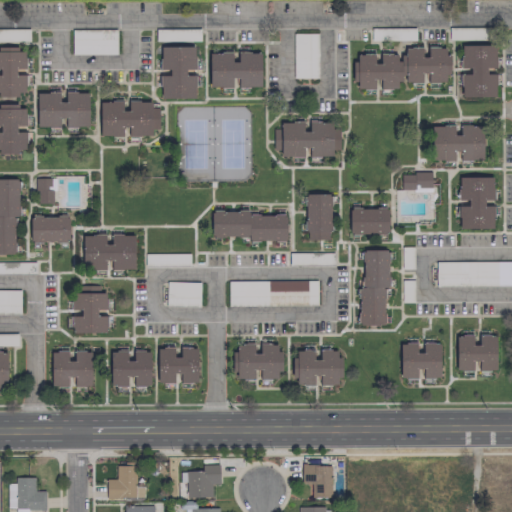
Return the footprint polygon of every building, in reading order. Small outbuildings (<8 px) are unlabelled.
[(115,29),(70,29),(70,54),(115,54),(115,29)] [(316,33),(291,33),(292,78),(317,77),(316,33)] [(459,44),(459,67),(467,68),(467,73),(459,73),(459,96),(493,97),(494,73),(484,72),(484,67),(493,67),(494,45),(459,44)] [(158,98),(193,97),(193,72),(193,46),(158,46),(158,69),(167,69),(167,74),(158,75),(158,98)] [(352,89),(373,88),(373,79),(378,79),(378,88),(395,88),(395,86),(403,82),(420,82),(420,72),(426,72),(426,82),(442,82),(448,71),(448,53),(435,46),(426,47),(426,58),(420,55),(420,47),(403,47),(403,50),(395,53),(378,53),(378,63),(373,63),(373,53),(357,53),(352,63),(352,89)] [(24,68),(24,52),(15,52),(15,48),(0,47),(0,94),(24,95),(24,74),(14,74),(14,68),(24,68)] [(207,87),(230,87),(230,77),(236,77),(236,86),(259,86),(259,52),(236,52),(236,61),(230,61),(230,52),(207,52),(207,87)] [(36,127),(58,126),(58,117),(63,117),(64,127),(87,126),(86,91),(63,92),(63,101),(58,101),(58,91),(35,92),(36,127)] [(98,136),(121,135),(121,126),(126,126),(127,136),(150,135),(150,129),(157,129),(156,101),(126,102),(127,110),(121,110),(121,100),(98,101),(98,136)] [(0,151),(25,151),(24,131),(15,131),(15,125),(24,125),(24,104),(0,105),(0,151)] [(301,156),(301,147),(307,147),(307,156),(330,156),(330,149),(337,149),(337,130),(330,130),(330,121),(307,121),(307,130),(302,130),(302,121),(279,121),(279,128),(271,128),(271,149),(279,149),(279,156),(301,156)] [(429,125),(429,160),(452,160),(452,150),(458,150),(458,160),(481,159),(481,125),(458,125),(458,133),(452,134),(452,125),(429,125)] [(399,188),(429,188),(429,172),(399,173),(399,188)] [(457,228),(491,228),(491,205),(482,205),(482,199),(491,199),(491,176),(456,176),(457,199),(466,199),(466,205),(457,205),(457,228)] [(52,203),(52,177),(33,178),(34,204),(52,203)] [(17,179),(0,178),(0,253),(13,254),(13,217),(17,217),(17,179)] [(329,193),(304,193),(304,239),(328,239),(329,193)] [(347,233),(385,233),(386,208),(347,207),(347,233)] [(284,214),(247,214),(247,210),(209,210),(209,237),(246,237),(246,241),(284,240),(284,214)] [(29,215),(29,242),(66,242),(66,215),(29,215)] [(132,269),(132,234),(109,234),(109,244),(103,244),(103,234),(80,234),(81,269),(103,269),(103,260),(109,260),(110,269),(132,269)] [(382,324),(383,287),(386,288),(386,250),(359,249),(358,324),(382,324)] [(34,261),(0,261),(0,273),(34,273),(34,261)] [(511,261),(434,262),(434,285),(511,284),(511,261)] [(315,305),(315,280),(227,281),(227,305),(315,305)] [(70,332),(105,332),(105,315),(96,315),(95,309),(105,309),(105,292),(98,292),(98,285),(80,285),(80,292),(70,292),(70,309),(79,309),(79,315),(70,316),(70,332)] [(494,370),(493,334),(477,335),(477,344),(471,344),(471,334),(454,335),(455,370),(471,370),(471,361),(477,360),(477,370),(494,370)] [(252,379),(252,369),(258,369),(258,379),(278,379),(278,343),(258,343),(258,353),(252,353),(252,344),(231,344),(231,379),(252,379)] [(438,343),(421,343),(421,352),(413,352),(413,343),(398,343),(398,378),(415,378),(415,368),(421,368),(421,378),(438,378),(438,343)] [(195,347),(178,347),(178,357),(172,357),(172,347),(155,347),(155,382),(173,382),(173,372),(178,372),(178,382),(195,382),(195,347)] [(312,385),(312,375),(318,375),(318,384),(338,384),(337,349),(318,349),(318,359),(312,359),(312,349),(291,349),(292,385),(312,385)] [(89,385),(89,350),(72,351),(72,360),(66,360),(66,350),(49,351),(50,386),(66,386),(66,377),(73,377),(73,386),(89,385)] [(148,350),(131,350),(131,360),(125,360),(125,350),(108,350),(109,386),(125,385),(125,376),(131,376),(131,385),(148,385),(148,350)] [(184,497),(210,496),(209,484),(218,483),(217,464),(200,465),(200,470),(184,471),(184,497)] [(329,465),(300,464),(299,483),(309,483),(309,496),(328,497),(329,465)] [(134,465),(114,465),(114,479),(104,478),(104,497),(142,498),(142,486),(133,486),(134,465)] [(32,476),(13,476),(13,483),(6,483),(6,508),(43,508),(43,490),(32,490),(32,476)]
